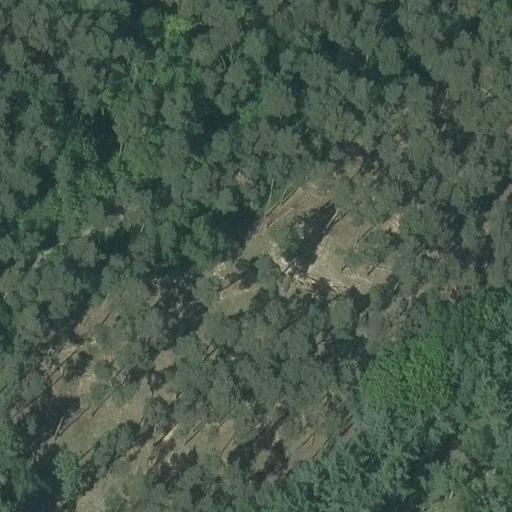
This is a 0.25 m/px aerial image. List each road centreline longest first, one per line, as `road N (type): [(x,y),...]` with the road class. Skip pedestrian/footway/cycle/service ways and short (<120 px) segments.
road 1 (track): [(459,0),(277,121),(56,247)]
road 2 (track): [(511,330),(309,511)]
